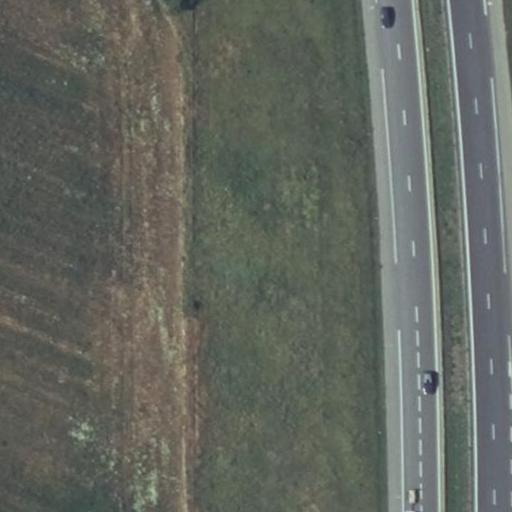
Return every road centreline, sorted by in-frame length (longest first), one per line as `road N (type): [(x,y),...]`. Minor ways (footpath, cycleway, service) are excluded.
road 1 (motorway): [(493,511),(491,365),(464,0)]
road 2 (motorway): [(392,0),(419,511)]
